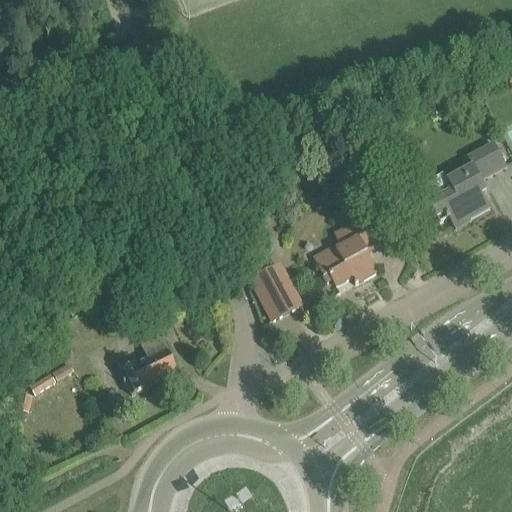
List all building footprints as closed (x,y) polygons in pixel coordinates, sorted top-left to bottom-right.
[(371,137),(366,149),(383,155),(387,142),(371,137)] [(470,223),(490,212),(482,196),(487,193),(481,184),(507,170),(494,147),(468,161),(473,170),(447,184),(452,194),(429,206),(440,226),(449,221),(456,233),(471,224),(470,223)] [(316,264),(328,286),(333,284),(337,290),(352,281),(356,288),(379,275),(368,255),(382,248),(366,220),(335,237),(342,249),(316,264)] [(280,269),(252,284),(273,323),(301,308),(280,269)] [(121,375),(132,398),(148,390),(147,388),(177,374),(167,353),(155,329),(136,338),(148,362),(129,371),(125,362),(117,366),(121,375)] [(51,376),(56,384),(71,375),(66,366),(51,376)] [(28,389),(33,398),(53,386),(48,377),(28,389)] [(18,414),(28,416),(31,400),(22,398),(18,414)]
